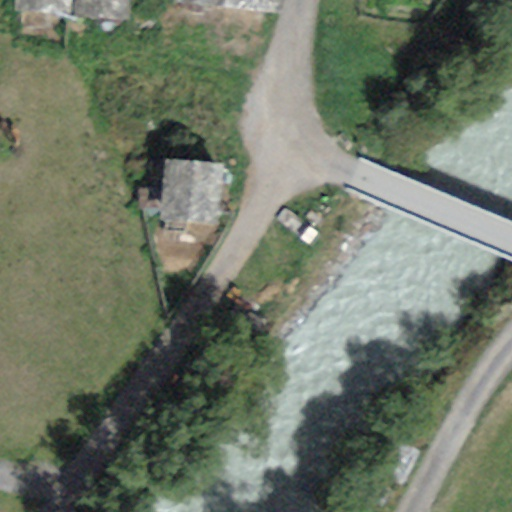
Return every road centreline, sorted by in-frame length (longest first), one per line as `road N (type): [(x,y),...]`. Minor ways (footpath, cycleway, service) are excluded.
road 1 (track): [(302,151),(77,511)]
road 2 (track): [(411,511),(511,340)]
road 3 (unclassified): [(511,237),(356,173)]
road 4 (track): [(299,0),(277,83),(283,139),(302,151)]
